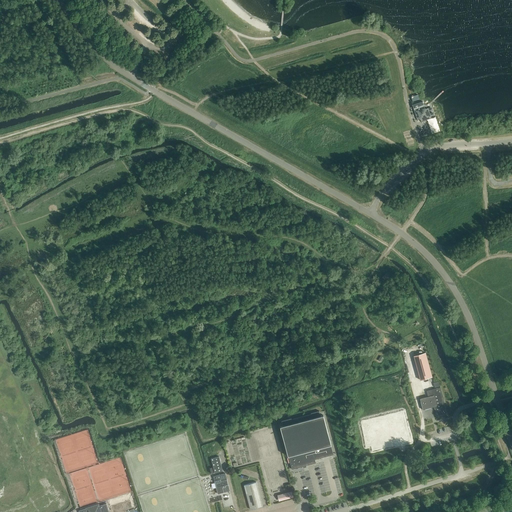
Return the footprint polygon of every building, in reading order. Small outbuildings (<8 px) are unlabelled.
[(414,104),(413,107),(417,119),(419,119),(420,119),(421,119),(421,122),(429,119),(430,117),(430,116),(428,108),(426,109),(425,108),(424,106),(422,102),(414,104)] [(387,273),(382,278),(385,281),(390,277),(387,273)] [(425,352),(414,356),(420,380),(432,377),(425,352)] [(443,407),(443,405),(442,403),(444,402),(440,387),(427,391),(428,397),(420,399),(423,410),(424,410),(434,407),(435,409),(436,417),(445,414),(443,407)] [(283,426),(279,427),(287,454),(287,456),(288,456),(291,469),(315,463),(314,459),(333,454),(331,445),(323,415),(321,416),(320,412),(319,411),(311,413),(311,414),(310,414),(296,418),(292,419),(291,418),(281,421),(283,426)] [(392,414),(385,416),(386,423),(393,421),(392,414)] [(375,418),(368,420),(370,427),(377,425),(375,418)] [(363,421),(356,423),(358,430),(365,428),(363,421)] [(393,421),(386,423),(388,429),(395,427),(393,421)] [(377,425),(370,427),(371,433),(378,431),(377,425)] [(365,428),(358,430),(359,436),(366,434),(365,428)] [(378,431),(371,433),(373,439),(380,438),(378,431)] [(366,434),(359,436),(361,442),(368,441),(366,434)] [(380,438),(373,439),(374,446),(381,444),(380,438)] [(368,441),(361,442),(362,449),(369,447),(368,441)] [(214,473),(222,471),(219,457),(211,459),(214,473)] [(218,494),(230,490),(225,473),(213,476),(218,494)] [(250,509),(263,506),(256,482),(244,485),(250,509)] [(277,495),(279,501),(293,497),(292,491),(277,495)]
